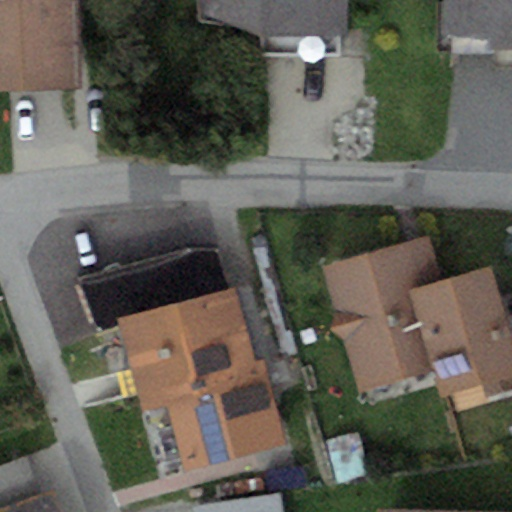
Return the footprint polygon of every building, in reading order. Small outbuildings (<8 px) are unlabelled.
[(0,0),(0,89),(81,86),(79,0),(0,0)] [(258,33),(350,37),(349,0),(203,0),(204,12),(258,33)] [(511,0),(448,0),(449,47),(511,46),(511,0)] [(361,391),(434,370),(409,288),(444,278),(431,234),(324,266),(361,391)] [(511,337),(490,264),(444,278),(409,288),(434,370),(441,396),(511,374),(511,337)] [(236,287),(120,317),(143,409),(167,403),(184,470),(286,445),(264,357),(254,360),(236,287)] [(0,511),(63,511),(54,488),(42,492),(29,455),(0,465),(0,511)]
